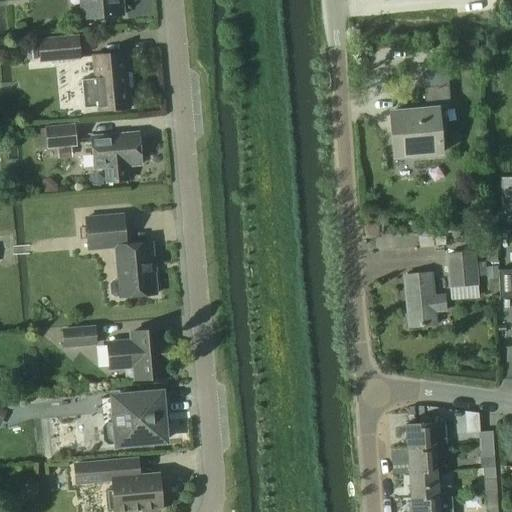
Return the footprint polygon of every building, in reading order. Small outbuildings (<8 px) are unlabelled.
[(86,0),(88,19),(124,15),(122,0),(86,0)] [(40,62),(80,58),(78,37),(38,41),(40,62)] [(452,40),(451,63),(477,64),(478,41),(452,40)] [(37,46),(27,47),(28,60),(38,59),(37,46)] [(98,111),(130,109),(125,53),(94,56),(96,79),(81,80),(84,108),(98,107),(98,111)] [(423,74),(426,110),(390,113),(393,149),(418,147),(419,155),(441,153),(438,110),(451,109),(448,72),(423,74)] [(48,148),(76,145),(74,126),(46,128),(48,148)] [(127,166),(141,165),(138,133),(91,138),(94,169),(106,168),(107,183),(128,181),(127,166)] [(126,245),(123,215),(86,218),(89,250),(116,248),(119,281),(113,282),(111,284),(112,294),(115,296),(120,296),(120,298),(156,294),(152,243),(126,245)] [(476,227),(464,228),(464,239),(465,244),(477,243),(476,227)] [(446,254),(449,289),(479,286),(476,251),(446,254)] [(498,266),(486,267),(487,279),(498,278),(498,266)] [(511,269),(511,270),(498,270),(500,299),(511,298),(511,269)] [(435,325),(434,313),(446,311),(444,295),(433,296),(431,273),(404,276),(409,327),(435,325)] [(65,347),(96,344),(94,328),(63,331),(65,347)] [(166,360),(168,360),(166,346),(165,346),(164,330),(131,333),(132,341),(108,343),(110,369),(134,367),(135,380),(168,377),(166,360)] [(117,445),(165,441),(161,393),(113,398),(115,423),(107,424),(104,428),(105,441),(109,444),(117,443),(117,445)] [(445,422),(433,423),(432,423),(406,425),(407,450),(434,448),(434,449),(447,448),(445,422)] [(492,432),(478,433),(480,457),(494,456),(492,432)] [(436,472),(434,449),(434,448),(407,450),(409,474),(436,472)] [(481,469),(483,469),(495,468),(494,456),(480,457),(481,469)] [(157,511),(157,508),(161,508),(158,475),(136,477),(134,460),(75,465),(77,483),(113,480),(114,491),(107,492),(109,510),(115,509),(115,511),(143,509),(143,511),(157,511)] [(496,480),(494,468),(480,469),(482,481),(496,480)] [(437,487),(436,472),(409,474),(411,498),(451,495),(450,486),(437,487)] [(451,511),(451,495),(411,498),(411,511),(451,511)]
